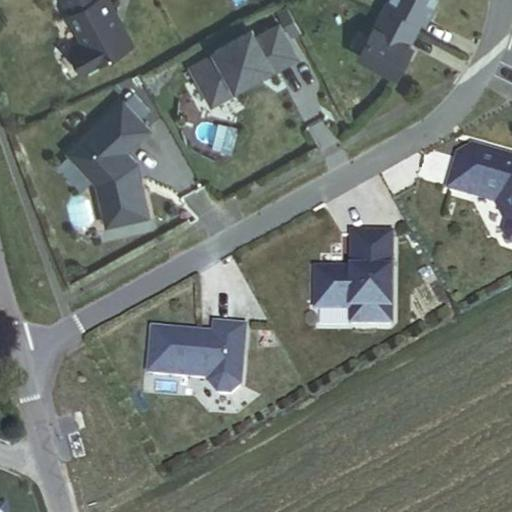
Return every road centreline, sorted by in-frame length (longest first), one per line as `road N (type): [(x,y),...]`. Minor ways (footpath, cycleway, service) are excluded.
road 1 (residential): [(511,19),(482,90),(72,331),(20,352)]
road 2 (residential): [(59,511),(20,352)]
